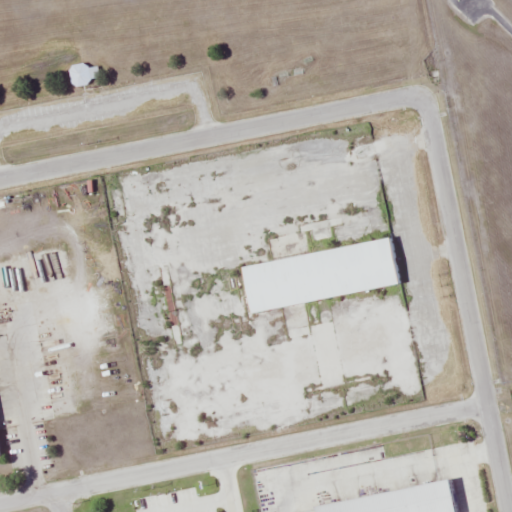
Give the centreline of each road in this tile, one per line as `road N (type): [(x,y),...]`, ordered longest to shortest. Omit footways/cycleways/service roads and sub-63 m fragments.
road 1 (residential): [(0,502),(486,404)]
road 2 (residential): [(420,99),(0,178)]
road 3 (residential): [(507,511),(420,99)]
